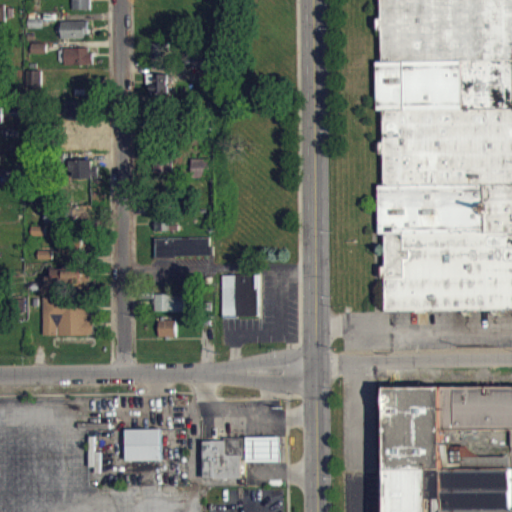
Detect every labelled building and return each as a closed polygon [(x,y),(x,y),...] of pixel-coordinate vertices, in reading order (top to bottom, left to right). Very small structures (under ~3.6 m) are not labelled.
[(73,0),(91,0),(91,9),(73,9),(73,0)] [(511,0),(382,0),(383,16),(379,16),(378,29),(383,29),(383,60),(377,60),(378,110),(383,110),(384,140),(381,140),(381,153),(384,153),(385,184),(380,184),(380,233),(386,233),(386,265),(383,265),(383,277),(386,277),(387,309),(511,307),(511,0)] [(89,29),(63,29),(63,47),(90,47),(89,29)] [(32,42),(47,42),(47,45),(48,53),(33,53),(32,42)] [(66,47),(90,46),(90,51),(94,51),(95,62),(66,63),(66,47)] [(48,52),(32,51),(32,62),(47,62),(48,52)] [(93,56),(67,56),(66,72),(93,73),(93,56)] [(153,73),(167,73),(168,93),(152,94),(151,83),(154,83),(153,73)] [(93,109),(68,109),(68,127),(93,127),(93,109)] [(3,147),(19,148),(20,136),(4,135),(3,147)] [(72,158),(92,158),(93,138),(73,138),(72,158)] [(73,160),(93,159),(93,178),(74,179),(73,160)] [(211,168),(193,167),(192,185),(211,185),(211,168)] [(23,193),(23,178),(5,178),(5,194),(23,193)] [(45,208),(73,207),(73,219),(69,220),(70,222),(45,223),(45,208)] [(155,211),(172,211),(172,225),(178,224),(178,230),(155,231),(155,211)] [(45,224),(32,225),(32,236),(45,235),(45,230),(45,224)] [(157,247),(157,265),(211,264),(210,246),(157,247)] [(60,264),(86,263),(85,247),(60,248),(60,264)] [(225,325),(261,324),(260,283),(224,284),(225,325)] [(156,320),(188,319),(187,302),(156,302),(156,320)] [(45,344),(95,343),(95,329),(89,329),(88,309),(69,310),(69,305),(45,305),(45,344)] [(161,345),(178,345),(177,328),(160,328),(161,345)] [(511,511),(511,467),(448,467),(448,429),(511,428),(511,384),(388,385),(389,511),(511,511)] [(128,437),(128,469),(162,469),(162,437),(128,437)] [(283,445),(249,446),(249,469),(283,469),(283,445)] [(206,447),(205,487),(244,487),(245,448),(206,447)]
